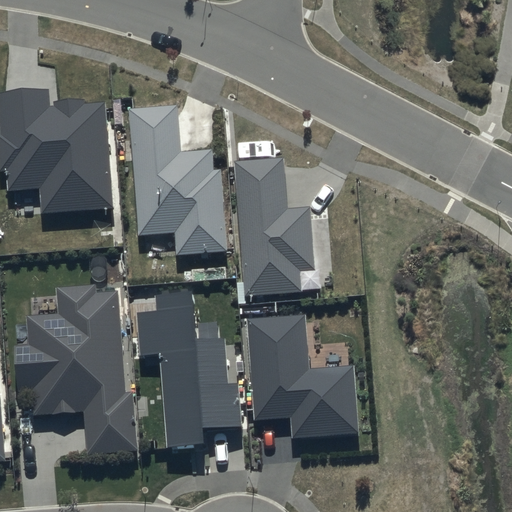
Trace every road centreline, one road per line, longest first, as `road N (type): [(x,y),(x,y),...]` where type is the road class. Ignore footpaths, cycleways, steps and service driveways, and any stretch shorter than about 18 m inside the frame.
road 1 (residential): [(272,63),(511,188)]
road 2 (residential): [(113,0),(272,63)]
